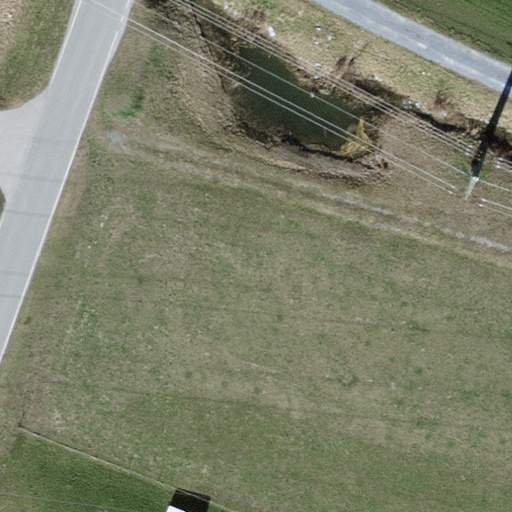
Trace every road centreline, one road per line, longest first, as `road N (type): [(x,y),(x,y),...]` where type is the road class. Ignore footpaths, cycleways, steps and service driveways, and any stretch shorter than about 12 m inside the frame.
road 1 (track): [(65,105),(168,147),(511,251)]
road 2 (unclassified): [(0,286),(104,0)]
road 3 (track): [(347,0),(511,79)]
